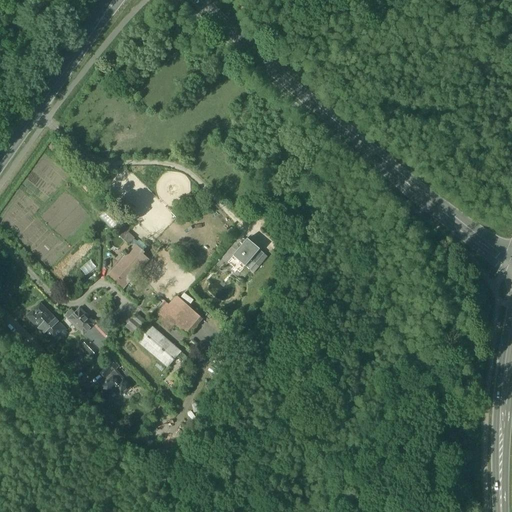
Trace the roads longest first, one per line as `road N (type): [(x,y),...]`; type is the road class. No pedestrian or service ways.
road 1 (secondary): [(201,0),(328,115),(511,260)]
road 2 (track): [(38,108),(70,144),(116,160),(183,167),(243,223)]
road 3 (secondary): [(0,163),(114,0)]
road 4 (primary): [(501,511),(511,337)]
road 5 (track): [(182,511),(169,484),(91,402)]
road 6 (residential): [(91,402),(0,307)]
